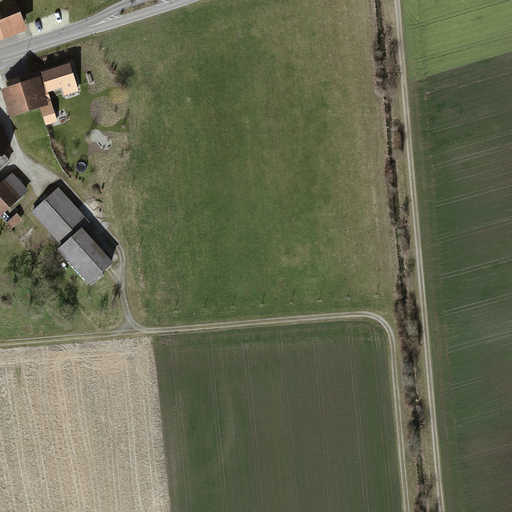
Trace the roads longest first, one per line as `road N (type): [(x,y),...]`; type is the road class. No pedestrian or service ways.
road 1 (track): [(410,511),(395,345),(391,329),(368,313),(0,340)]
road 2 (track): [(446,511),(398,0)]
